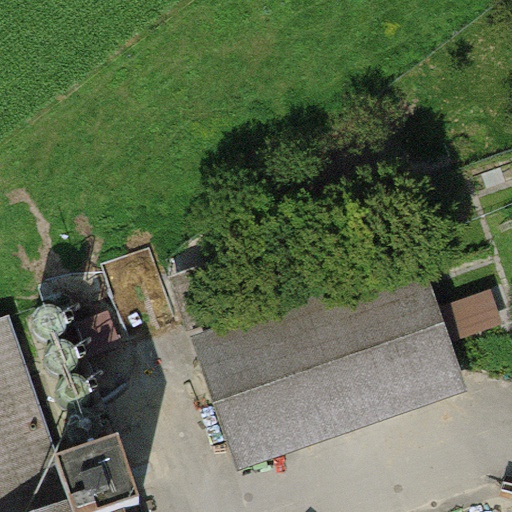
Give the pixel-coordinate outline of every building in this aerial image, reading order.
[(207,345),(253,476),(479,398),(433,267),(207,345)] [(56,340),(60,338),(63,334),(65,330),(65,325),(64,321),(61,317),(57,315),(52,314),(48,314),(44,316),(41,319),(39,323),(38,327),(38,331),(40,335),(44,339),(47,341),(52,341),(56,340)] [(0,335),(0,511),(44,511),(60,507),(50,478),(0,335)] [(68,376),(72,373),(75,370),(77,366),(77,361),(76,357),(73,353),(69,350),(65,349),(60,350),(56,351),(53,354),(51,358),(50,363),(50,367),(52,371),(56,374),(60,376),(64,377),(68,376)] [(80,410),(84,407),(87,404),(89,400),(89,395),(87,391),(84,387),(81,384),(76,383),(72,384),(68,386),(64,388),(62,392),(61,397),(62,401),(64,405),(67,408),(71,410),(76,411),(80,410)] [(92,445),(96,442),(99,439),(101,434),(101,430),(99,426),(97,422),(93,419),(88,418),(84,419),(80,420),(76,423),(74,427),(73,432),(74,436),(76,440),(79,443),(83,445),(88,446),(92,445)] [(139,511),(122,464),(66,484),(76,511),(139,511)]
